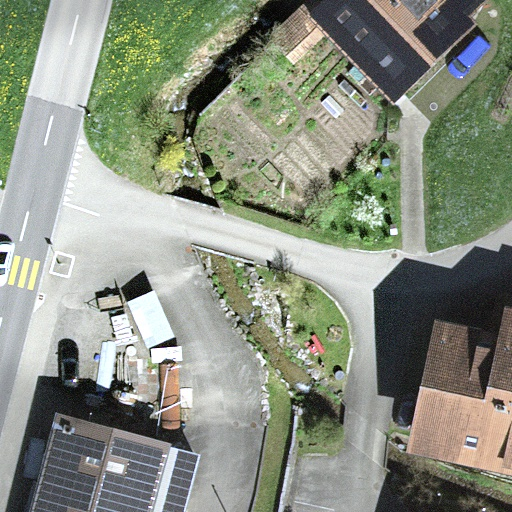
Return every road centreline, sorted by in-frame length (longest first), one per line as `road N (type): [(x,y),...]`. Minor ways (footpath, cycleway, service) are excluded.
road 1 (unclassified): [(33,190),(377,271),(464,263),(511,237)]
road 2 (secondary): [(33,190),(81,0)]
road 3 (secondary): [(0,323),(33,190)]
